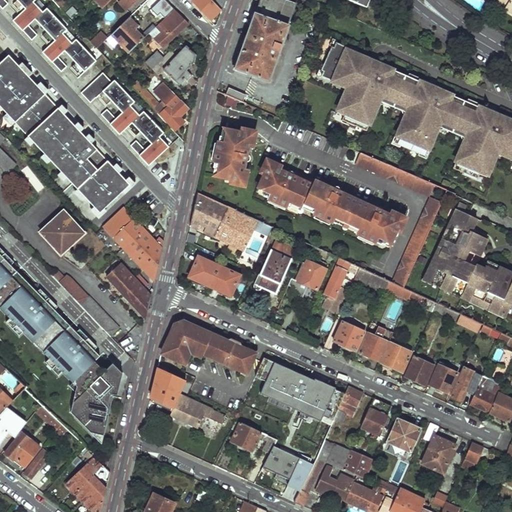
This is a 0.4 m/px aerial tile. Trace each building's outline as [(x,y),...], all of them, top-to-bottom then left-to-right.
[(0,0),(0,6),(3,9),(8,4),(4,0),(17,0),(26,9),(35,0),(0,0)] [(123,9),(132,0),(117,0),(116,2),(123,9)] [(211,0),(187,0),(208,21),(220,10),(211,0)] [(285,26),(293,4),(281,0),(257,0),(252,15),(285,26)] [(368,0),(362,0),(359,8),(364,10),(368,0)] [(511,0),(499,0),(497,4),(506,9),(511,0)] [(13,21),(32,41),(38,35),(29,26),(36,19),(55,40),(66,29),(47,8),(43,12),(33,2),(13,21)] [(160,48),(187,24),(172,9),(153,28),(155,30),(158,33),(152,40),(160,48)] [(285,26),(252,15),(233,69),(266,81),(274,58),(285,26)] [(144,36),(126,17),(108,34),(127,53),(131,49),(144,36)] [(94,47),(105,37),(99,31),(89,41),(94,47)] [(43,52),(61,72),(67,67),(58,57),(65,51),(85,72),(96,61),(76,40),(72,44),(63,34),(43,52)] [(511,125),(492,116),(475,109),(454,100),(452,105),(445,101),(447,97),(433,91),(416,83),(396,74),(394,79),(386,76),(388,71),(374,65),(357,58),(358,55),(332,44),(330,48),(327,47),(317,71),(319,72),(317,77),(335,85),(337,82),(345,85),(347,89),(344,94),(341,93),(332,113),(349,120),(352,126),(362,130),(372,107),(369,105),(371,100),(375,98),(383,102),(382,105),(393,110),(394,107),(403,110),(404,114),(402,120),(398,118),(390,137),(396,140),(394,145),(413,153),(415,148),(422,151),(430,132),(427,130),(429,125),(433,123),(441,127),(440,130),(451,135),(453,132),(461,135),(462,139),(460,145),(456,143),(446,167),(455,171),(465,170),(483,178),(491,159),(488,157),(491,152),(494,150),(503,154),(501,157),(511,161),(511,125)] [(194,57),(184,47),(162,70),(179,87),(190,77),(185,71),(192,64),(194,57)] [(149,68),(161,58),(155,52),(143,63),(149,68)] [(374,65),(376,63),(358,55),(357,58),(374,65)] [(10,59),(0,68),(0,105),(21,127),(49,100),(10,59)] [(90,103),(103,92),(112,83),(103,73),(81,93),(90,103)] [(416,83),(433,91),(435,87),(417,80),(416,83)] [(106,110),(101,115),(119,135),(139,116),(130,106),(134,102),(114,81),(112,83),(103,92),(122,113),(115,120),(106,110)] [(177,116),(187,107),(179,100),(178,102),(168,92),(162,97),(164,100),(157,107),(141,90),(137,93),(158,116),(160,114),(173,129),(181,121),(177,116)] [(241,103),(244,97),(227,90),(225,96),(241,103)] [(494,113),(476,105),(475,109),(492,116),(494,113)] [(100,152),(61,112),(31,140),(105,217),(135,187),(111,162),(100,172),(90,161),(100,152)] [(136,141),(130,146),(149,166),(169,147),(159,137),(164,133),(144,112),(132,123),(152,144),(145,150),(136,141)] [(242,133),(227,130),(225,140),(224,143),(219,142),(214,162),(219,164),(219,166),(216,177),(231,180),(230,184),(241,186),(245,183),(247,170),(243,169),(240,169),(242,162),(245,162),(250,159),(247,154),(244,153),(245,147),(249,148),(252,149),(256,133),(243,129),(242,133)] [(0,167),(7,174),(15,165),(0,149),(0,142),(4,138),(0,134),(0,167)] [(361,153),(360,152),(356,163),(431,195),(435,185),(361,153)] [(264,170),(268,172),(261,187),(272,193),(270,197),(291,207),(293,203),(304,208),(304,206),(314,212),(311,217),(331,227),(333,222),(356,234),(355,236),(376,245),(378,241),(390,247),(397,232),(401,234),(407,221),(391,214),(390,218),(388,221),(382,218),(384,215),(382,210),(378,212),(347,197),(345,201),(338,197),(339,194),(338,190),(334,191),(332,195),(325,191),(327,188),(303,177),(301,180),(295,178),(297,174),(295,170),(291,171),(289,175),(283,172),(284,168),(286,165),(275,159),(268,161),(264,170)] [(214,236),(226,206),(226,205),(221,203),(197,192),(190,224),(214,236)] [(473,201),(460,196),(445,231),(450,233),(448,240),(442,237),(437,247),(443,250),(437,261),(431,258),(425,274),(431,277),(429,283),(449,292),(452,287),(461,291),(475,298),(478,305),(491,311),(499,309),(505,312),(505,314),(511,317),(511,275),(501,296),(493,292),(502,271),(495,267),(493,272),(482,267),(481,269),(472,265),(467,276),(460,273),(459,276),(449,271),(460,244),(479,253),(485,239),(469,232),(475,219),(467,215),(473,201)] [(441,204),(432,200),(392,283),(399,286),(401,287),(419,252),(428,230),(441,204)] [(251,239),(260,222),(226,206),(214,236),(246,251),(251,239)] [(41,232),(60,253),(67,246),(69,247),(77,240),(76,238),(83,231),(64,210),(41,232)] [(127,214),(109,231),(155,281),(163,242),(156,240),(156,244),(127,214)] [(450,233),(445,231),(442,237),(448,240),(450,233)] [(280,286),(291,261),(288,260),(292,250),(276,243),(260,277),(266,279),(262,288),(269,291),(272,283),(280,286)] [(472,265),(459,260),(463,250),(477,257),(479,253),(460,244),(449,271),(459,276),(460,273),(467,276),(472,265)] [(443,250),(437,247),(431,258),(437,261),(443,250)] [(0,249),(0,255),(10,265),(13,262),(0,249)] [(113,394),(118,374),(110,365),(105,371),(95,361),(100,355),(94,349),(76,332),(54,310),(36,292),(10,265),(0,255),(0,301),(3,304),(0,306),(0,309),(9,318),(5,322),(19,336),(23,332),(33,342),(37,338),(47,348),(43,352),(49,358),(45,362),(59,375),(63,372),(73,382),(83,392),(73,402),(72,405),(78,411),(74,415),(91,431),(104,434),(113,394)] [(198,256),(189,277),(231,296),(240,275),(198,256)] [(352,264),(337,258),(334,265),(337,266),(324,294),(327,295),(322,306),(339,313),(350,289),(342,285),(352,264)] [(303,269),(298,282),(317,290),(327,270),(307,261),(306,264),(303,263),(300,268),(303,269)] [(495,267),(484,262),(482,267),(493,272),(495,267)] [(151,295),(121,263),(106,276),(146,318),(151,295)] [(390,282),(360,268),(354,281),(366,287),(369,281),(386,289),(387,288),(390,282)] [(511,275),(502,271),(493,292),(501,296),(511,275)] [(104,329),(109,334),(117,325),(87,294),(86,295),(66,274),(58,281),(104,329)] [(431,277),(425,274),(422,280),(429,283),(431,277)] [(262,288),(266,279),(260,277),(256,285),(262,288)] [(399,286),(392,283),(390,282),(387,288),(396,293),(399,286)] [(276,294),(280,286),(272,283),(269,291),(276,294)] [(412,292),(401,287),(399,286),(396,293),(409,298),(412,292)] [(39,289),(36,292),(54,310),(57,306),(39,289)] [(475,298),(461,291),(459,296),(478,305),(475,298)] [(437,304),(412,292),(409,298),(434,310),(437,304)] [(460,314),(456,324),(477,333),(481,324),(460,314)] [(343,319),(333,340),(356,350),(364,332),(345,323),(346,320),(343,319)] [(170,334),(161,353),(180,361),(183,355),(189,353),(192,352),(199,350),(203,352),(203,353),(247,373),(256,353),(192,325),(185,328),(184,324),(175,328),(176,332),(170,334)] [(482,325),(479,332),(488,335),(490,328),(482,325)] [(380,362),(389,342),(393,333),(378,326),(374,336),(367,333),(359,352),(380,362)] [(79,328),(76,332),(94,349),(97,346),(79,328)] [(37,338),(33,342),(43,352),(47,348),(37,338)] [(389,342),(380,362),(402,372),(411,353),(389,342)] [(183,355),(180,361),(185,363),(189,353),(183,355)] [(414,356),(405,376),(425,385),(433,365),(414,356)] [(117,395),(122,372),(113,363),(110,365),(118,374),(113,394),(117,395)] [(269,452),(254,484),(295,503),(316,458),(324,440),(329,429),(318,425),(314,434),(305,431),(329,378),(297,364),(270,423),(259,418),(254,429),(275,438),(269,452)] [(438,365),(429,384),(436,388),(435,393),(443,396),(445,392),(449,393),(458,374),(438,365)] [(157,369),(151,398),(154,400),(154,401),(173,411),(171,415),(199,428),(205,414),(210,416),(209,418),(222,424),(226,416),(180,394),(185,382),(157,369)] [(465,369),(452,397),(462,401),(474,373),(465,369)] [(499,393),(501,388),(497,386),(493,394),(481,388),(486,379),(482,377),(470,404),(490,413),(499,393)] [(75,391),(73,402),(83,392),(73,382),(69,385),(75,391)] [(0,414),(7,408),(15,400),(0,386),(0,414)] [(348,386),(338,409),(333,419),(341,422),(345,414),(352,417),(363,393),(348,386)] [(511,399),(499,393),(490,413),(509,422),(511,414),(511,399)] [(373,398),(359,429),(370,434),(382,439),(387,430),(385,428),(389,418),(386,417),(391,406),(373,398)] [(328,404),(318,425),(329,429),(333,419),(338,409),(328,404)] [(0,414),(0,443),(8,432),(19,418),(7,408),(0,414)] [(19,418),(8,432),(15,437),(27,424),(19,418)] [(397,419),(387,441),(409,452),(420,429),(397,419)] [(239,422),(230,440),(252,450),(258,436),(266,440),(262,450),(269,452),(275,438),(254,429),(239,422)] [(431,442),(422,464),(444,473),(456,445),(434,436),(438,427),(431,423),(424,439),(431,442)] [(102,443),(104,434),(91,431),(102,443)] [(39,448),(23,433),(5,453),(13,459),(15,457),(25,465),(39,448)] [(369,438),(381,443),(382,439),(370,434),(369,438)] [(324,440),(316,458),(328,463),(341,469),(349,451),(324,440)] [(471,442),(465,456),(476,462),(483,447),(471,442)] [(51,455),(44,449),(25,471),(32,477),(51,455)] [(349,451),(341,469),(349,474),(356,477),(364,480),(372,461),(349,451)] [(100,511),(106,490),(97,481),(103,474),(97,469),(101,465),(94,458),(88,452),(85,455),(89,462),(64,484),(92,511),(91,511),(100,511)] [(315,490),(331,497),(332,495),(345,501),(354,482),(347,479),(344,484),(329,478),(332,469),(326,466),(328,463),(316,458),(295,503),(304,506),(322,468),(325,470),(315,490)] [(400,460),(389,479),(399,485),(410,465),(400,460)] [(349,474),(347,479),(354,482),(356,477),(349,474)] [(396,495),(399,489),(377,479),(374,485),(396,495)] [(345,501),(368,511),(375,511),(384,496),(354,482),(345,501)] [(388,511),(419,511),(422,507),(424,501),(425,500),(399,488),(399,489),(396,495),(392,503),(388,511)] [(204,502),(208,495),(201,492),(198,499),(204,502)] [(154,494),(145,511),(170,511),(175,503),(154,494)] [(388,511),(392,503),(385,500),(379,511),(388,511)] [(255,511),(258,507),(245,501),(239,511),(255,511)] [(424,501),(422,507),(431,511),(433,505),(424,501)] [(446,511),(450,504),(445,502),(440,511),(446,511)]
